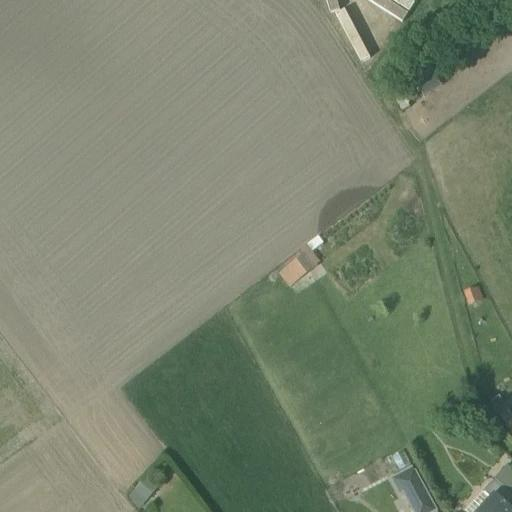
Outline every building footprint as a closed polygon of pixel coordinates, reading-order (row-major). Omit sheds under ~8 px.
[(278,273),(289,288),(317,268),(306,253),(278,273)] [(483,302),(478,288),(463,294),(468,308),(483,302)] [(511,511),(508,508),(511,503),(511,471),(506,467),(482,494),(490,501),(480,511),(511,511)] [(391,481),(399,496),(403,493),(413,511),(435,511),(413,469),(391,481)] [(145,500),(156,488),(145,478),(134,490),(145,500)]
